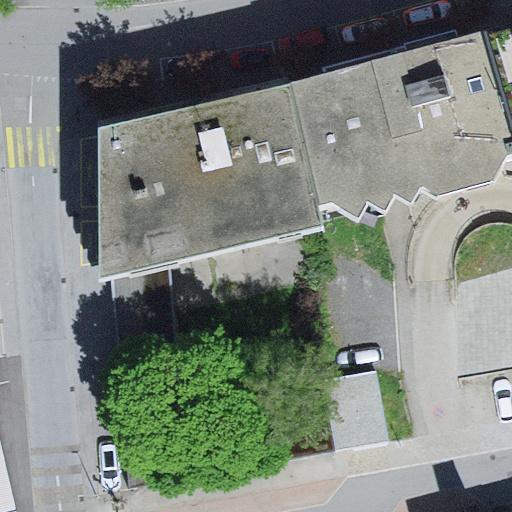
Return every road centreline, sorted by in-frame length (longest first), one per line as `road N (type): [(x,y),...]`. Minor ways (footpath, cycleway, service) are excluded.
road 1 (residential): [(33,42),(28,145),(63,511)]
road 2 (residential): [(342,0),(148,39),(33,42)]
road 3 (residential): [(350,511),(368,490),(511,470)]
